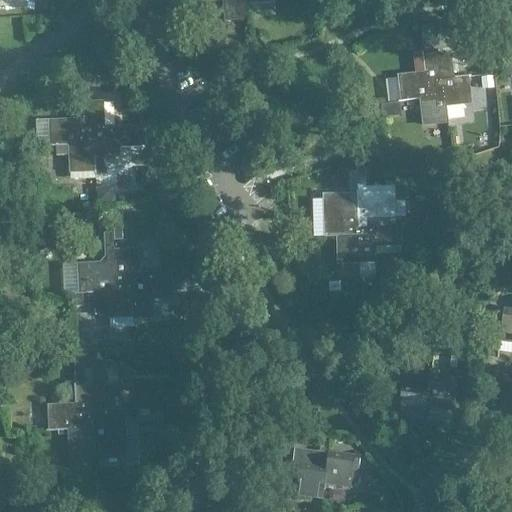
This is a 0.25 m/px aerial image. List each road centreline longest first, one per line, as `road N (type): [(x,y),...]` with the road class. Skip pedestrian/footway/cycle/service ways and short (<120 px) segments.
road 1 (unclassified): [(248,227),(142,0)]
road 2 (unclassified): [(422,511),(435,477),(511,421)]
